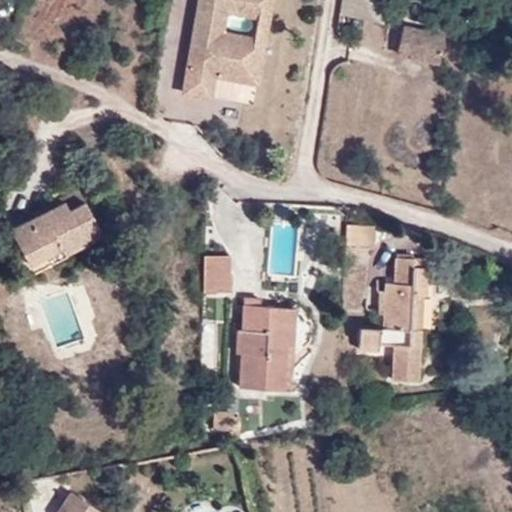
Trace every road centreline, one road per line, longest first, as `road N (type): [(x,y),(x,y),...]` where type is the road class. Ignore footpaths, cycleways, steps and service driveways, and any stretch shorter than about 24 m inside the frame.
road 1 (residential): [(511,246),(325,188),(298,189)]
road 2 (residential): [(298,189),(238,187),(185,133),(129,113)]
road 3 (residential): [(298,189),(332,0)]
road 4 (residential): [(0,51),(97,86),(129,113)]
